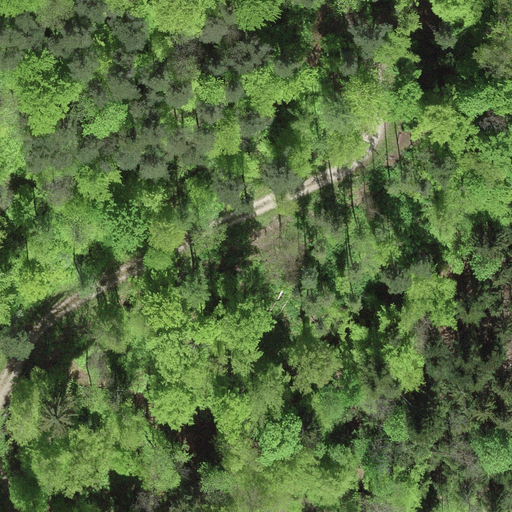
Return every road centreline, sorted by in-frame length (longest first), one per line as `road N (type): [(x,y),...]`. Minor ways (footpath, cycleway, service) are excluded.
road 1 (track): [(346,0),(384,88),(386,113),(369,152),(62,305),(0,397)]
road 2 (track): [(0,207),(36,178),(103,169),(246,123),(307,65),(320,0)]
